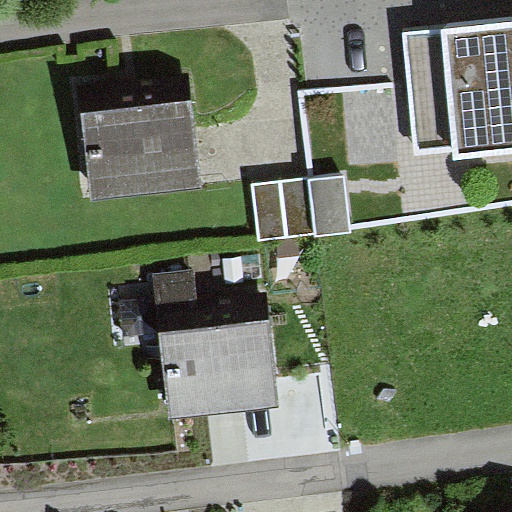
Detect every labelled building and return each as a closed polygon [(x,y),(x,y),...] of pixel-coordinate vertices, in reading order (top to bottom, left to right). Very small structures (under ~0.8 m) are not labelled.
[(511,140),(511,24),(405,35),(417,150),(511,140)] [(191,86),(84,96),(93,190),(200,180),(191,86)] [(255,174),(262,232),(355,220),(348,162),(255,174)] [(200,258),(155,264),(159,299),(204,294),(200,258)] [(268,302),(160,314),(171,410),(280,397),(268,302)] [(511,511),(511,500),(445,509),(445,511),(511,511)]
